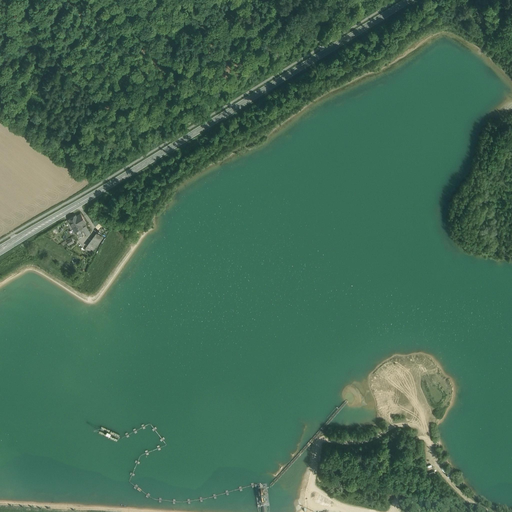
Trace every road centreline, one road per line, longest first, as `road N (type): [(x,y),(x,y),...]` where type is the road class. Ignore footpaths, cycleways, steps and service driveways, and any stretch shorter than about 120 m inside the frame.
road 1 (secondary): [(0,249),(408,0)]
road 2 (track): [(89,0),(151,44),(188,0)]
